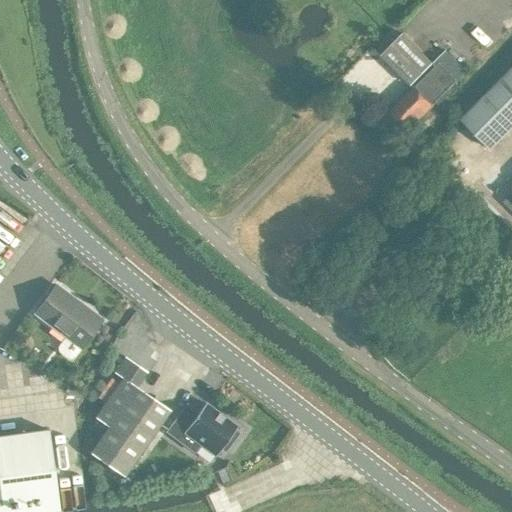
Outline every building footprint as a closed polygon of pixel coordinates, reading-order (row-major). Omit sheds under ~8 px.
[(381,55),(410,85),(433,62),(404,32),(381,55)] [(448,94),(445,92),(467,72),(446,51),(433,63),(436,66),(390,112),(408,130),(436,101),(439,104),(448,94)] [(511,70),(462,121),(491,150),(511,129),(511,70)] [(80,347),(101,320),(55,285),(35,312),(66,336),(58,346),(59,351),(67,357),(72,357),(80,346),(80,347)] [(123,477),(169,410),(136,387),(146,371),(125,357),(114,372),(123,377),(95,418),(108,427),(90,453),(123,477)] [(198,413),(187,404),(166,432),(194,452),(199,444),(215,456),(220,449),(221,449),(225,451),(238,433),(234,430),(237,427),(205,403),(198,413)] [(0,511),(46,511),(59,510),(48,430),(0,436),(0,511)]
